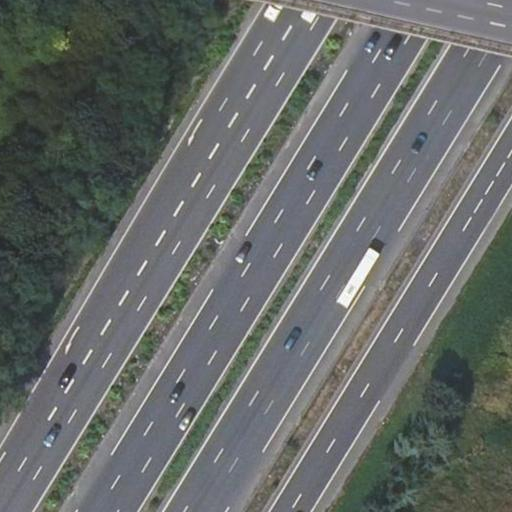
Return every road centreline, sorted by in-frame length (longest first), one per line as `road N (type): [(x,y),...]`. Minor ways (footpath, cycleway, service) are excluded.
road 1 (motorway): [(421,0),(106,511)]
road 2 (motorway): [(318,0),(3,511)]
road 3 (motorway): [(194,511),(508,0)]
road 4 (motorway): [(292,511),(511,155)]
